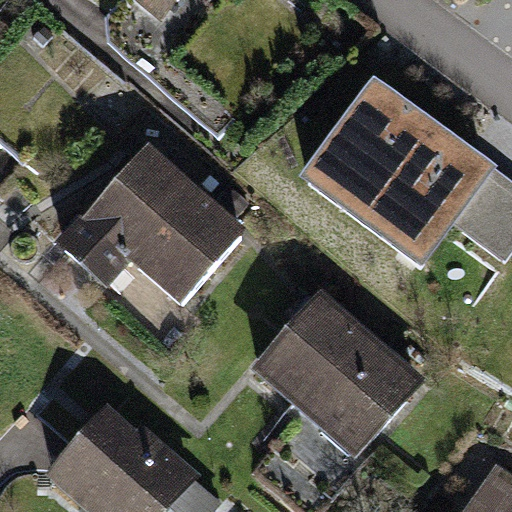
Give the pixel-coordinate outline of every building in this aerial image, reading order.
[(147,0),(166,15),(178,0),(147,0)] [(511,266),(511,191),(374,90),(298,192),(422,284),(457,236),(507,273),(511,266)] [(240,240),(146,159),(65,252),(107,288),(132,260),(183,305),(240,240)] [(417,390),(321,307),(261,375),(296,406),(264,442),(273,449),(271,451),(332,503),(368,462),(361,456),(417,390)] [(137,446),(106,419),(54,478),(93,511),(167,511),(192,484),(142,440),(137,446)] [(511,511),(511,487),(497,478),(474,511),(511,511)]
